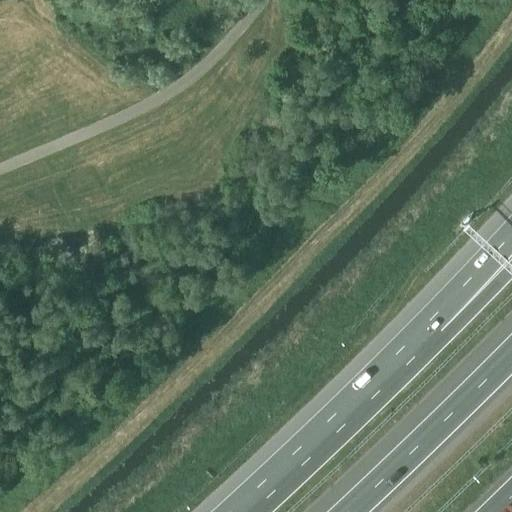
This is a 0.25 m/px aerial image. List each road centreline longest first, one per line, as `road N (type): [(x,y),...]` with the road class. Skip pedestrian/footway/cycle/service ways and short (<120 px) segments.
road 1 (motorway): [(432,347),(245,511)]
road 2 (motorway): [(511,353),(347,511)]
road 3 (motorway): [(511,248),(432,347)]
